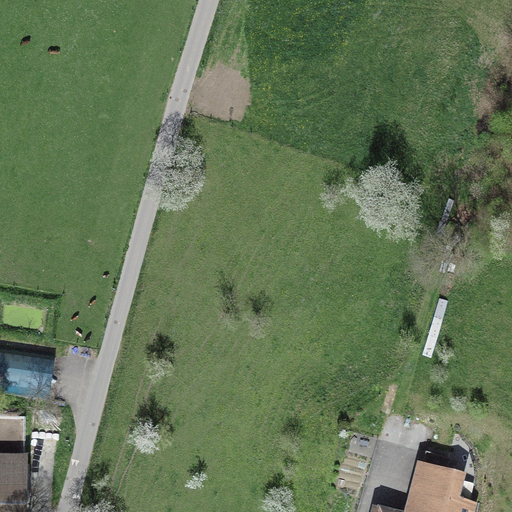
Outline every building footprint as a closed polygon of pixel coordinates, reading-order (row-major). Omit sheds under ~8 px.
[(457,242),(449,262),(461,267),(469,247),(457,242)] [(0,385),(54,387),(55,344),(0,342),(0,385)] [(422,469),(454,477),(459,461),(426,453),(422,469)] [(23,511),(24,462),(0,461),(0,511),(23,511)] [(479,511),(480,509),(449,501),(455,477),(422,469),(410,511),(479,511)]
